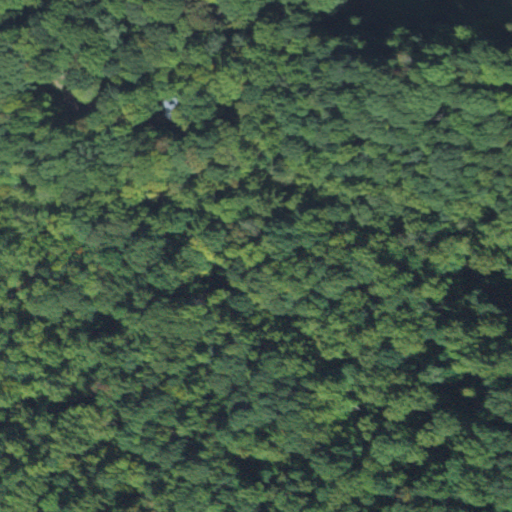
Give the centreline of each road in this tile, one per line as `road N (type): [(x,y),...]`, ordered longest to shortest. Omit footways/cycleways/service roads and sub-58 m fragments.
road 1 (residential): [(58,511),(145,427),(313,202),(310,0)]
road 2 (residential): [(118,0),(116,10),(163,47),(205,26),(276,35),(296,0)]
road 3 (residential): [(153,39),(135,104),(146,119),(186,122)]
